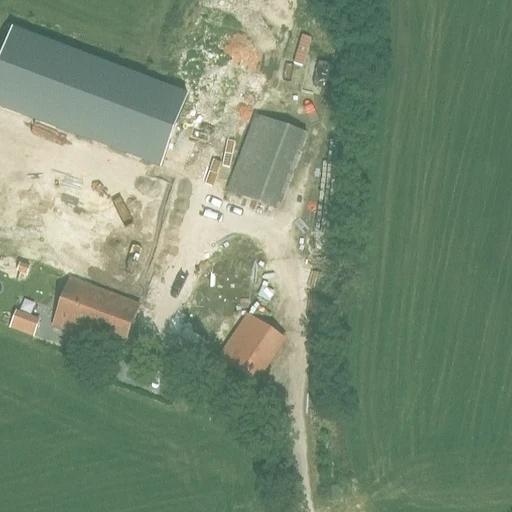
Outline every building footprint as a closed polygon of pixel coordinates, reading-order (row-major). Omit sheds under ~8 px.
[(17,46),(9,43),(0,66),(0,75),(5,77),(17,46)] [(186,97),(99,64),(73,136),(160,168),(186,97)] [(254,115),(226,192),(275,210),(304,133),(254,115)] [(40,251),(157,284),(173,229),(56,195),(40,251)] [(230,238),(178,328),(213,348),(264,258),(230,238)] [(52,326),(122,352),(139,306),(70,280),(52,326)] [(15,327),(40,337),(47,319),(23,309),(15,327)] [(226,355),(269,382),(298,337),(255,310),(226,355)]
